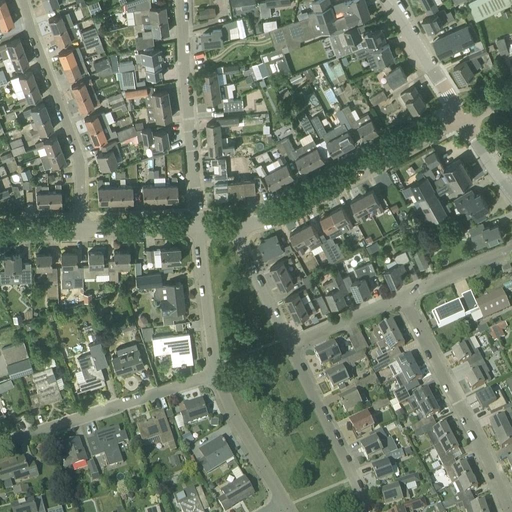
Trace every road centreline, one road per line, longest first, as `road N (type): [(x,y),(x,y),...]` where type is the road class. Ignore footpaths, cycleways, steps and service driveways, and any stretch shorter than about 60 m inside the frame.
road 1 (unclassified): [(235,225),(274,217),(464,120)]
road 2 (residential): [(83,231),(75,150),(24,0)]
road 3 (residential): [(508,511),(405,297)]
road 4 (residential): [(0,448),(215,374)]
road 5 (residential): [(198,226),(179,0)]
road 6 (residential): [(365,511),(288,345)]
road 7 (residential): [(215,374),(198,226)]
road 8 (residential): [(285,502),(215,374)]
road 9 (tertiary): [(464,120),(388,0)]
road 10 (residential): [(288,345),(235,225)]
road 11 (residential): [(288,345),(405,297)]
